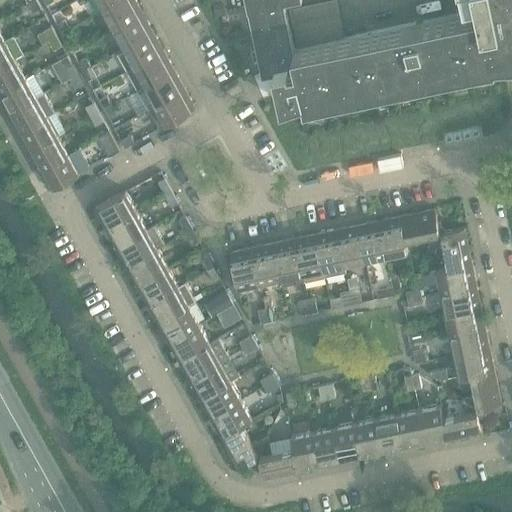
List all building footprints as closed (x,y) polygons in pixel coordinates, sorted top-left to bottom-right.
[(36,0),(32,0),(26,4),(31,13),(41,8),(36,0)] [(97,0),(103,10),(121,0),(97,0)] [(135,0),(121,0),(103,10),(114,29),(143,13),(135,0)] [(478,0),(479,9),(295,49),(285,2),(296,0),(246,0),(248,10),(249,10),(263,75),(276,72),(283,104),(304,99),(305,106),(497,65),(496,64),(511,60),(511,0),(465,0),(466,3),(478,0)] [(223,2),(214,4),(216,15),(226,13),(223,2)] [(143,13),(114,29),(124,48),(154,32),(143,13)] [(66,19),(57,24),(62,33),(71,28),(66,19)] [(52,27),(42,32),(47,42),(57,36),(52,27)] [(71,28),(62,33),(67,43),(77,38),(71,28)] [(135,67),(164,51),(154,32),(124,48),(118,51),(129,71),(135,67)] [(13,35),(5,40),(0,43),(0,67),(16,59),(24,54),(13,35)] [(57,36),(47,42),(52,51),(62,45),(57,36)] [(164,51),(135,67),(145,86),(175,69),(164,51)] [(87,56),(78,62),(83,71),(92,66),(87,56)] [(16,59),(0,67),(0,92),(26,78),(16,59)] [(73,65),(63,70),(68,79),(78,74),(73,65)] [(92,66),(83,71),(88,80),(98,75),(92,66)] [(145,86),(138,90),(149,109),(185,88),(175,69),(145,86)] [(26,78),(0,92),(0,99),(8,113),(44,93),(33,74),(26,78)] [(78,74),(68,79),(73,89),(83,83),(78,74)] [(185,88),(149,109),(160,128),(196,108),(185,88)] [(44,93),(8,113),(18,132),(54,112),(44,93)] [(108,94),(99,100),(104,109),(113,104),(108,94)] [(94,102),(84,108),(89,117),(99,112),(94,102)] [(113,104),(104,109),(109,118),(119,113),(113,104)] [(54,112),(18,132),(28,151),(58,135),(65,131),(54,112)] [(99,112),(89,117),(95,126),(104,121),(99,112)] [(121,150),(110,130),(98,137),(109,156),(121,150)] [(130,134),(121,139),(125,147),(135,142),(130,134)] [(58,135),(28,151),(39,170),(68,153),(58,135)] [(68,153),(39,170),(50,189),(79,173),(68,153)] [(165,178),(158,182),(165,194),(172,190),(165,178)] [(126,190),(94,208),(105,227),(137,210),(126,190)] [(172,190),(165,194),(172,206),(179,203),(172,190)] [(437,246),(434,232),(440,231),(435,208),(400,216),(405,239),(406,238),(427,234),(430,248),(437,246)] [(137,210),(105,227),(116,246),(147,229),(137,210)] [(186,215),(179,219),(186,232),(193,228),(186,215)] [(408,251),(406,238),(405,239),(400,216),(379,220),(387,255),(408,251)] [(379,220),(358,225),(365,260),(387,255),(379,220)] [(147,229),(116,246),(126,265),(158,248),(165,244),(154,225),(147,229)] [(358,225),(337,229),(344,264),(365,260),(358,225)] [(440,231),(434,232),(437,246),(445,245),(449,266),(449,267),(472,262),(465,227),(442,232),(440,231)] [(193,228),(186,232),(193,244),(199,240),(193,228)] [(344,264),(337,229),(316,234),(325,277),(346,272),(344,264)] [(316,234),(295,238),(302,273),(304,282),(325,277),(316,234)] [(295,238),(273,243),(281,278),(302,273),(295,238)] [(273,243),(252,247),(260,282),(281,278),(273,243)] [(252,247),(230,252),(238,287),(260,282),(252,247)] [(158,248),(126,265),(137,284),(168,266),(158,248)] [(207,253),(200,257),(207,270),(214,266),(207,253)] [(449,266),(436,269),(441,291),(476,284),(472,262),(449,267),(449,266)] [(168,266),(137,284),(147,303),(179,285),(168,266)] [(214,266),(207,270),(214,282),(221,278),(214,266)] [(393,285),(394,289),(401,288),(398,274),(391,275),(393,285)] [(189,304),(196,300),(186,282),(179,285),(147,303),(158,321),(189,304)] [(476,284),(441,291),(446,312),(481,305),(476,284)] [(395,294),(394,289),(393,285),(376,289),(378,298),(395,294)] [(357,288),(350,289),(353,304),(360,302),(357,288)] [(420,288),(406,291),(407,298),(421,295),(420,288)] [(350,289),(342,291),(345,305),(353,304),(350,289)] [(421,295),(407,298),(409,305),(423,302),(421,295)] [(231,297),(218,304),(222,311),(235,304),(231,297)] [(314,297),(307,298),(310,313),(318,311),(314,297)] [(307,298),(300,300),(303,314),(310,313),(307,298)] [(189,304),(158,321),(168,340),(199,323),(189,304)] [(235,304),(222,311),(225,317),(238,310),(235,304)] [(481,305),(446,312),(450,333),(485,326),(481,305)] [(265,307),(268,322),(275,320),(272,306),(265,307)] [(265,307),(258,309),(261,323),(268,322),(265,307)] [(199,323),(168,340),(178,359),(210,342),(199,323)] [(485,326),(450,333),(454,354),(490,347),(485,326)] [(423,331),(409,334),(411,341),(425,338),(423,331)] [(252,335),(239,342),(243,349),(255,342),(252,335)] [(425,338),(411,341),(412,349),(426,346),(425,338)] [(210,342),(178,359),(189,378),(220,361),(210,342)] [(255,342),(243,349),(246,355),(259,348),(255,342)] [(472,374),(471,373),(494,368),(490,347),(454,354),(459,376),(472,374)] [(220,361),(189,378),(199,397),(231,380),(220,361)] [(494,368),(471,373),(472,374),(476,395),(469,397),(472,411),(478,410),(479,408),(502,403),(494,368)] [(273,373),(260,380),(264,386),(276,379),(273,373)] [(375,374),(368,376),(371,390),(378,388),(375,374)] [(412,375),(415,389),(422,388),(419,374),(412,375)] [(412,375),(404,377),(408,391),(415,389),(412,375)] [(368,376),(360,377),(363,391),(371,390),(368,376)] [(276,379),(264,386),(267,393),(280,386),(276,379)] [(231,380),(199,397),(210,416),(241,399),(231,380)] [(333,383),(325,384),(328,399),(336,397),(333,383)] [(325,384),(318,386),(321,400),(328,399),(325,384)] [(293,391),(286,393),(289,407),(296,405),(293,391)] [(444,417),(443,417),(448,440),(483,432),(478,410),(472,411),(469,397),(462,398),(465,412),(444,417)] [(241,399),(210,416),(220,435),(241,424),(241,425),(252,418),(241,399)] [(448,440),(443,417),(444,417),(441,404),(419,409),(426,444),(448,440)] [(419,409),(398,413),(405,449),(426,444),(419,409)] [(398,413),(377,418),(384,453),(405,449),(398,413)] [(377,418),(355,422),(363,458),(384,453),(377,418)] [(355,422),(334,427),(342,462),(363,458),(355,422)] [(241,424),(220,435),(238,466),(258,455),(260,456),(265,455),(261,439),(252,444),(241,425),(241,424)] [(334,427),(313,431),(321,466),(342,462),(334,427)] [(313,431),(292,436),(294,448),(295,448),(300,471),(321,466),(313,431)] [(265,455),(260,456),(265,478),(300,471),(295,448),(294,448),(272,453),(268,435),(261,439),(265,455)]
